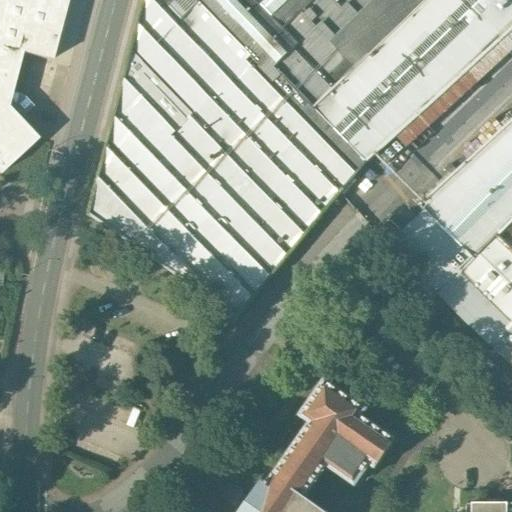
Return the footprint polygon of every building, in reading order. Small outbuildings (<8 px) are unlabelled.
[(0,0),(0,173),(37,139),(0,100),(0,48),(52,61),(67,0),(0,0)] [(511,0),(201,0),(179,20),(165,5),(169,0),(144,0),(88,216),(236,320),(367,163),(511,27),(511,0)] [(511,122),(420,207),(426,213),(474,263),(459,277),(511,330),(511,122)] [(511,330),(459,277),(474,263),(426,213),(398,239),(397,237),(395,236),(393,236),(391,237),(390,237),(388,239),(387,243),(388,246),(387,246),(409,275),(457,344),(511,424),(511,330)] [(310,424),(266,487),(262,485),(243,511),(324,511),(305,498),(327,467),(355,487),(371,465),(377,469),(397,441),(363,418),(367,411),(325,382),(300,418),(310,424)]
